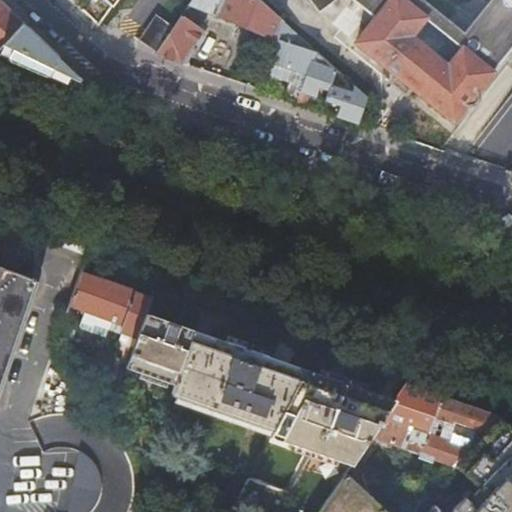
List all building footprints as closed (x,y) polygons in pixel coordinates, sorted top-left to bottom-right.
[(6,7),(0,0),(0,43),(22,21),(6,7)] [(72,0),(98,24),(101,21),(116,0),(72,0)] [(257,0),(193,0),(191,4),(190,4),(277,39),(283,22),(257,0)] [(357,43),(385,65),(386,64),(424,96),(423,97),(452,120),(463,106),(473,106),(478,100),(477,90),(511,47),(511,0),(309,0),(321,14),(339,0),(352,0),(376,19),(357,43)] [(139,41),(157,54),(174,29),(156,16),(139,41)] [(174,29),(157,54),(182,62),(202,31),(181,17),(174,29)] [(22,21),(0,43),(0,47),(9,51),(11,47),(24,53),(21,62),(72,83),(74,78),(78,80),(80,76),(46,44),(22,21)] [(108,27),(101,21),(98,24),(104,30),(108,27)] [(283,22),(277,39),(266,73),(289,81),(284,96),(298,101),(316,51),(283,22)] [(326,61),(316,51),(298,101),(305,104),(309,93),(327,99),(336,70),(324,67),(326,61)] [(336,70),(327,99),(323,110),(358,121),(366,98),(336,70)] [(0,394),(38,282),(0,268),(0,394)] [(112,330),(138,340),(147,315),(153,296),(83,272),(82,271),(70,307),(113,323),(112,330)] [(196,333),(147,315),(138,340),(126,375),(116,404),(154,440),(172,395),(196,333)] [(305,372),(196,333),(172,395),(275,431),(305,372)] [(84,373),(116,404),(126,375),(104,353),(84,373)] [(393,403),(305,372),(275,431),(271,439),(313,453),(292,496),(249,481),(233,511),(320,511),(345,475),(371,437),(393,403)] [(406,384),(393,403),(371,437),(407,450),(406,451),(455,468),(502,418),(406,384)] [(511,511),(511,427),(502,418),(455,468),(414,511),(511,511)] [(320,511),(383,511),(345,475),(320,511)]
